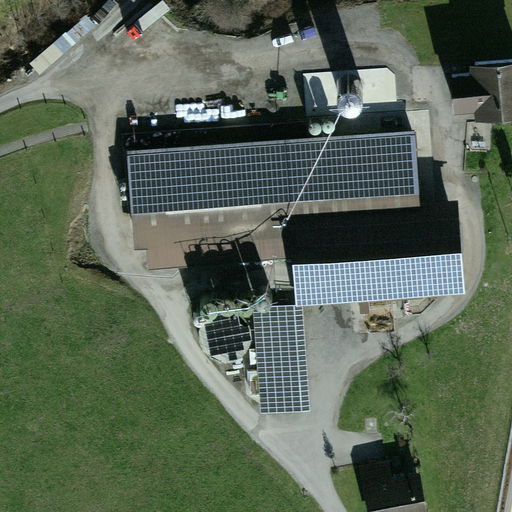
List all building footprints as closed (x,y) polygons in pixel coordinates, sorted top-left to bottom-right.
[(118,29),(128,49),(147,39),(149,42),(170,31),(157,8),(118,29)] [(474,80),(455,81),(457,112),(479,110),(479,119),(511,115),(511,65),(473,69),(474,80)] [(308,73),(310,115),(395,109),(392,68),(308,73)] [(412,137),(134,157),(140,244),(154,243),(156,263),(302,252),(305,296),(459,284),(453,210),(417,212),(412,137)] [(386,471),(359,475),(365,511),(424,511),(419,481),(389,486),(386,471)]
